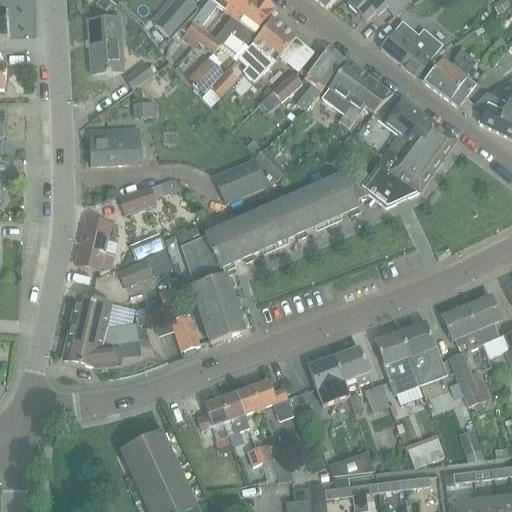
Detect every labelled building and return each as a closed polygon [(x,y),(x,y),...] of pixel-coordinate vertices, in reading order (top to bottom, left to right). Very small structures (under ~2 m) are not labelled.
[(168,40),(195,10),(184,0),(179,0),(154,28),(168,40)] [(180,30),(186,34),(193,25),(201,30),(208,20),(217,8),(225,14),(235,0),(211,0),(201,15),(197,12),(180,30)] [(216,41),(223,47),(224,47),(258,1),(256,0),(235,0),(225,14),(232,19),(216,41)] [(259,0),(258,1),(224,47),(223,47),(222,48),(237,59),(246,49),(255,37),(255,38),(274,12),(259,0)] [(312,0),(325,12),(327,10),(339,0),(312,0)] [(353,0),(347,7),(365,25),(375,16),(378,19),(385,11),(394,19),(410,3),(406,0),(353,0)] [(116,22),(108,22),(88,24),(92,78),(120,76),(116,22)] [(299,76),(302,72),(314,56),(272,22),(245,56),(247,58),(243,63),(248,70),(243,75),(254,86),(276,65),(280,61),(299,76)] [(186,34),(186,35),(198,44),(206,34),(201,30),(193,25),(186,34)] [(424,32),(419,38),(403,25),(380,52),(416,81),(427,67),(428,67),(432,63),(431,63),(443,48),(424,32)] [(206,34),(198,44),(214,56),(222,48),(223,47),(216,41),(206,34)] [(297,107),(305,114),(310,108),(311,108),(344,64),(328,51),(305,83),(312,88),(302,102),(301,101),(297,107)] [(435,69),(423,85),(440,97),(443,99),(459,111),(470,95),(475,88),(465,81),(477,65),(461,53),(454,62),(456,64),(451,71),(440,63),(435,69)] [(203,96),(221,76),(208,63),(189,83),(203,96)] [(334,110),(345,117),(351,109),(348,106),(367,80),(348,66),(329,92),(329,93),(322,102),(334,110)] [(125,82),(133,92),(152,78),(144,68),(125,82)] [(211,92),(220,101),(238,82),(229,73),(211,92)] [(270,115),(302,87),(293,77),(273,94),(261,105),(270,115)] [(364,110),(374,117),(392,99),(367,80),(348,106),(351,109),(345,117),(339,124),(349,131),(364,110)] [(511,96),(505,93),(499,105),(485,98),(474,108),(484,116),(479,127),(511,142),(511,96)] [(167,112),(168,97),(149,96),(148,111),(167,112)] [(372,119),(399,139),(405,144),(423,119),(393,97),(392,99),(374,117),(372,119)] [(361,191),(369,197),(386,211),(419,196),(456,144),(423,119),(405,144),(399,139),(361,191)] [(140,132),(89,135),(91,170),(154,167),(152,140),(140,141),(140,132)] [(299,164),(312,157),(307,146),(293,153),(299,164)] [(255,160),(277,184),(287,175),(265,151),(255,160)] [(264,190),(253,164),(215,180),(226,206),(264,190)] [(344,178),(312,192),(327,225),(349,215),(351,220),(360,216),(355,204),(369,197),(361,191),(353,185),(348,182),(346,183),(344,178)] [(178,188),(174,182),(119,201),(125,218),(154,208),(152,202),(180,193),(178,188)] [(312,192),(259,216),(273,249),(296,239),(298,243),(307,239),(305,234),(327,225),(312,192)] [(207,239),(207,240),(222,272),(243,262),(245,267),(254,263),(252,258),(273,249),(259,216),(207,239)] [(77,269),(96,273),(98,274),(99,271),(111,269),(114,257),(103,255),(106,242),(114,244),(117,229),(88,222),(77,269)] [(222,272),(207,240),(182,251),(195,289),(191,290),(210,347),(245,335),(237,312),(242,310),(238,300),(233,302),(222,272)] [(171,270),(165,255),(120,275),(126,289),(171,270)] [(68,345),(101,352),(101,349),(119,347),(138,344),(136,327),(111,331),(110,333),(104,331),(110,308),(80,301),(78,300),(68,345)] [(491,300),(466,310),(482,349),(488,362),(510,353),(511,352),(505,340),(505,338),(499,340),(493,327),(501,324),(491,300)] [(482,349),(466,310),(441,321),(451,345),(454,344),(457,351),(465,348),(467,355),(482,349)] [(171,324),(175,336),(181,355),(200,349),(190,318),(171,324)] [(420,389),(445,379),(426,327),(400,336),(420,389)] [(400,336),(375,346),(383,369),(382,370),(393,399),(420,389),(400,336)] [(101,352),(68,345),(63,364),(95,371),(121,370),(119,347),(101,349),(101,352)] [(359,351),(334,361),(343,385),(355,381),(358,389),(371,384),(359,351)] [(463,357),(449,362),(459,387),(464,399),(469,411),(482,405),(478,394),(463,357)] [(343,385),(334,361),(308,370),(323,410),(348,400),(343,385)] [(268,385),(237,397),(245,418),(273,408),(281,428),(295,423),(283,392),(272,396),(268,385)] [(382,388),(365,395),(373,416),(390,409),(382,388)] [(348,400),(353,413),(362,410),(357,396),(348,400)] [(237,397),(217,404),(221,415),(225,413),(234,437),(250,432),(245,418),(237,397)] [(221,415),(217,404),(204,409),(208,419),(197,424),(201,434),(212,430),(217,444),(234,437),(225,413),(221,415)] [(482,454),(494,449),(485,426),(473,431),(482,454)] [(197,511),(162,435),(120,454),(147,511),(197,511)] [(438,442),(409,454),(409,455),(415,471),(445,460),(438,443),(438,442)] [(279,445),(267,449),(258,452),(263,467),(262,467),(267,484),(277,481),(277,485),(292,485),(292,481),(279,445)] [(263,467),(258,452),(248,455),(253,470),(262,467),(263,467)] [(369,455),(356,459),(363,477),(376,476),(369,455)] [(329,469),(334,480),(347,479),(341,465),(329,469)] [(511,470),(492,473),(493,482),(511,479),(511,470)] [(492,473),(472,475),(473,484),(493,482),(492,473)] [(473,484),(472,475),(444,479),(445,488),(473,484)] [(429,481),(403,484),(404,493),(430,490),(429,481)] [(403,484),(377,487),(378,496),(404,493),(403,484)] [(377,487),(351,490),(352,500),(378,496),(377,487)] [(352,500),(351,490),(325,493),(326,503),(352,500)] [(293,493),(294,505),(306,504),(305,492),(293,493)] [(511,511),(511,501),(496,503),(496,511),(511,511)] [(286,506),(286,511),(310,511),(309,503),(306,504),(294,505),(286,506)] [(496,511),(496,503),(477,505),(477,511),(496,511)]
